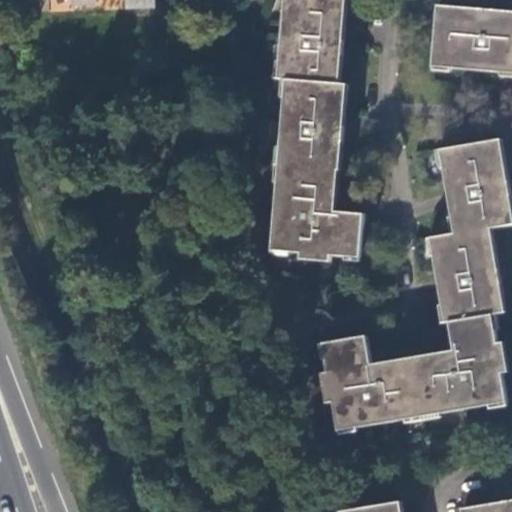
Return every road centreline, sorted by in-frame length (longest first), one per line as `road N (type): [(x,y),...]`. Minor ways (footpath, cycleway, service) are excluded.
road 1 (track): [(152,511),(0,126)]
road 2 (trunk): [(57,511),(0,365)]
